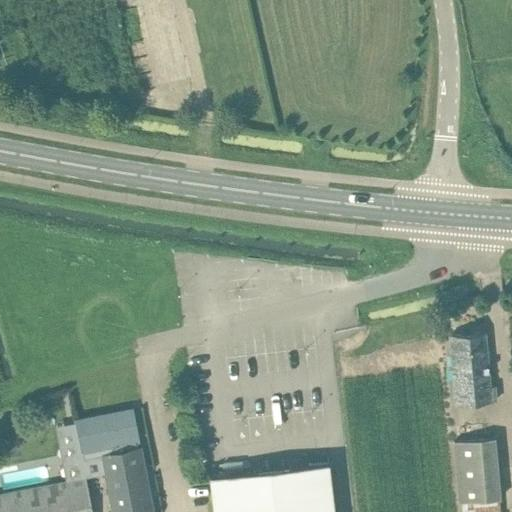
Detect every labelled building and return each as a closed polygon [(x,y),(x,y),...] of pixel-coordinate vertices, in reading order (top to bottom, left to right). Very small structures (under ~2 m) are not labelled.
[(484,331),(449,334),(455,403),(495,400),(493,385),(489,385),(484,331)] [(73,419),(79,452),(140,440),(133,407),(73,419)] [(494,437),(452,440),(457,502),(460,502),(460,511),(499,511),(498,498),(499,498),(494,437)] [(112,511),(151,511),(139,446),(100,454),(112,511)] [(221,511),(333,511),(328,462),(217,474),(221,511)] [(0,511),(91,511),(85,477),(85,476),(0,492),(0,511)]
